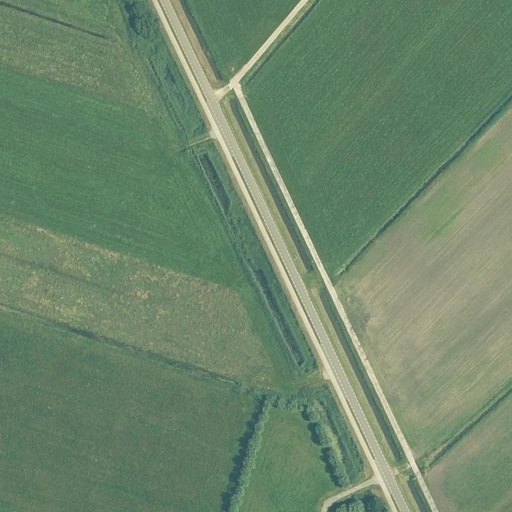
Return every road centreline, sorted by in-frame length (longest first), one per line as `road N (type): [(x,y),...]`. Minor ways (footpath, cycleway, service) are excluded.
road 1 (unclassified): [(405,511),(163,0)]
road 2 (track): [(434,511),(232,84)]
road 3 (track): [(211,101),(304,0)]
